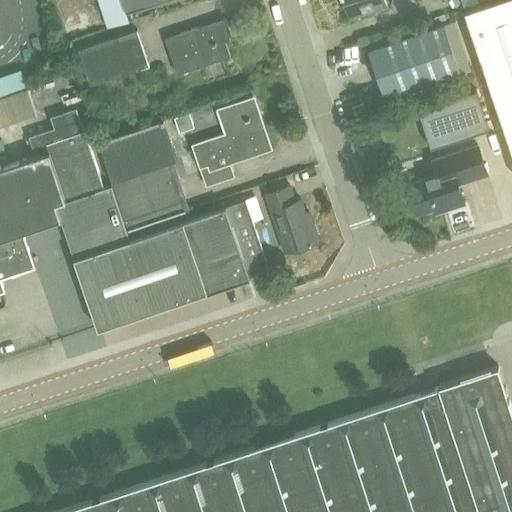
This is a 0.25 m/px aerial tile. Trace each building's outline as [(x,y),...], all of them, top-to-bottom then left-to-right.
[(123,0),(127,11),(158,0),(123,0)] [(343,0),(350,19),(389,6),(386,0),(343,0)] [(409,0),(396,0),(399,9),(411,5),(409,0)] [(511,0),(489,0),(465,8),(511,149),(511,0)] [(232,38),(226,20),(206,27),(205,24),(168,36),(180,73),(232,56),(227,40),(232,38)] [(450,37),(445,22),(369,48),(386,98),(462,73),(456,55),(464,53),(458,35),(450,37)] [(114,37),(81,48),(93,84),(152,64),(146,45),(119,54),(114,37)] [(105,107),(115,104),(109,86),(99,89),(105,107)] [(184,221),(184,220),(131,238),(113,184),(105,186),(78,106),(51,115),(54,126),(29,135),(33,147),(47,142),(50,150),(2,167),(0,161),(0,127),(38,114),(29,88),(0,97),(0,292),(6,291),(4,286),(5,286),(2,278),(36,267),(24,231),(62,218),(99,327),(209,290),(209,289),(271,268),(247,199),(184,221)] [(418,108),(431,146),(489,127),(476,89),(418,108)] [(208,185),(237,176),(232,162),(274,148),(256,96),(219,109),(227,132),(193,143),(208,185)] [(180,131),(195,126),(190,111),(175,115),(180,131)] [(164,118),(99,140),(113,181),(129,229),(190,208),(173,160),(178,158),(164,118)] [(437,212),(465,203),(459,183),(488,174),(478,144),(433,159),(438,173),(407,183),(417,213),(435,207),(437,212)] [(296,199),(292,184),(268,192),(288,250),(320,239),(314,221),(311,222),(302,197),(296,199)] [(255,200),(262,224),(274,220),(267,197),(255,200)] [(30,354),(34,375),(78,366),(73,345),(30,354)] [(511,511),(511,399),(501,365),(439,385),(439,386),(52,511),(511,511)]
